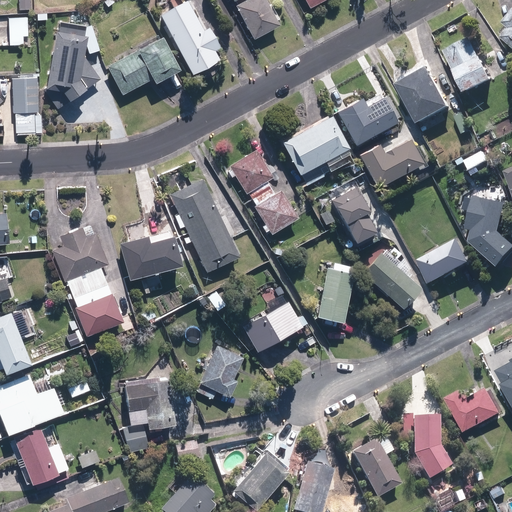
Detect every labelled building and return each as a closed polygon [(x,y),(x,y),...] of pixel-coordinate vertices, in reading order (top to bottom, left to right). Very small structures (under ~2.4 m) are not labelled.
[(29,10),(28,0),(17,0),(18,11),(29,10)] [(276,27),(261,0),(244,0),(233,6),(251,40),(276,27)] [(301,0),(307,9),(323,0),(301,0)] [(182,2),(155,17),(187,76),(214,62),(210,53),(214,50),(203,30),(198,32),(182,2)] [(511,13),(502,26),(508,31),(500,40),(511,50),(511,13)] [(98,80),(79,53),(82,38),(51,33),(42,90),(55,110),(98,80)] [(157,39),(104,67),(119,96),(148,81),(150,85),(175,72),(157,39)] [(470,40),(443,53),(464,96),(491,83),(470,40)] [(511,63),(505,51),(491,59),(501,75),(511,68),(511,63)] [(401,85),(422,125),(453,108),(431,69),(401,85)] [(11,80),(13,113),(37,112),(36,79),(33,79),(33,74),(19,75),(19,80),(11,80)] [(396,122),(382,97),(365,106),(361,97),(336,111),(354,145),(396,122)] [(461,102),(453,105),(459,117),(466,114),(461,102)] [(299,174),(324,161),(330,171),(351,159),(346,149),(348,148),(330,115),(281,142),(299,174)] [(373,190),(420,164),(407,140),(382,154),(377,145),(355,157),(373,190)] [(228,166),(231,170),(227,172),(231,178),(234,175),(245,194),(248,192),(252,199),(270,188),(266,181),(272,177),(255,150),(228,166)] [(467,162),(475,177),(483,173),(481,167),(490,162),(485,152),(467,162)] [(221,218),(203,179),(169,195),(179,215),(175,217),(181,229),(185,227),(188,233),(221,218)] [(274,194),(270,188),(252,199),(256,205),(253,206),(264,224),(261,227),(265,232),(268,230),(270,234),(297,218),(280,190),(274,194)] [(329,207),(352,249),(373,238),(360,213),(362,213),(360,210),(362,208),(352,188),(328,201),(331,206),(329,207)] [(481,198),(471,243),(498,249),(508,204),(507,204),(481,198)] [(331,221),(325,210),(316,214),(322,225),(331,221)] [(189,236),(184,238),(187,244),(192,242),(206,272),(239,256),(221,218),(188,233),(189,236)] [(108,264),(96,233),(92,234),(89,227),(82,230),(81,227),(59,236),(63,246),(51,251),(63,282),(66,281),(70,294),(67,295),(68,300),(72,298),(106,285),(100,268),(108,264)] [(118,244),(129,280),(181,265),(172,236),(149,243),(147,236),(118,244)] [(419,261),(432,285),(473,263),(461,240),(419,261)] [(381,253),(362,273),(401,309),(420,288),(403,273),(411,265),(390,245),(382,254),(381,253)] [(315,317),(341,323),(352,274),(327,268),(315,317)] [(0,299),(10,297),(4,279),(0,280),(0,299)] [(106,285),(72,298),(76,307),(73,308),(84,336),(121,321),(106,285)] [(188,287),(192,296),(198,293),(194,285),(188,287)] [(241,326),(255,351),(300,327),(287,302),(284,303),(280,295),(266,303),(270,311),(241,326)] [(148,320),(150,323),(154,321),(152,318),(155,316),(151,310),(140,317),(143,322),(148,320)] [(0,314),(0,364),(4,374),(30,364),(9,311),(0,314)] [(200,384),(196,392),(211,399),(215,391),(228,397),(236,381),(232,379),(243,358),(216,345),(198,383),(200,384)] [(30,355),(32,360),(40,357),(38,352),(30,355)] [(511,361),(495,371),(502,383),(499,385),(511,408),(511,361)] [(0,418),(6,434),(62,412),(52,387),(36,394),(29,376),(28,375),(0,385),(0,418)] [(167,379),(123,385),(129,424),(146,422),(147,428),(173,424),(167,379)] [(464,391),(449,399),(466,434),(504,414),(491,389),(469,400),(464,391)] [(438,417),(412,419),(413,457),(428,480),(451,466),(439,447),(438,417)] [(127,449),(146,445),(146,444),(142,423),(128,427),(123,428),(127,449)] [(13,438),(31,484),(34,483),(57,474),(56,472),(66,468),(56,443),(46,447),(39,428),(13,438)] [(195,441),(174,445),(178,463),(199,458),(195,441)] [(374,441),(351,454),(376,499),(400,486),(374,441)] [(76,457),(80,468),(93,463),(89,452),(76,457)] [(264,457),(231,495),(251,511),(256,511),(287,476),(264,457)] [(293,511),(322,511),(334,471),(306,464),(293,511)] [(473,476),(477,483),(483,480),(479,473),(473,476)] [(160,511),(161,511),(210,511),(220,502),(191,476),(160,511)] [(66,507),(52,511),(110,511),(127,505),(117,480),(63,501),(66,507)] [(454,493),(459,503),(465,500),(461,490),(454,493)] [(492,494),(496,501),(502,498),(499,491),(492,494)] [(335,498),(338,511),(361,511),(362,511),(357,493),(335,498)] [(450,495),(433,504),(437,511),(440,511),(455,505),(450,495)]
